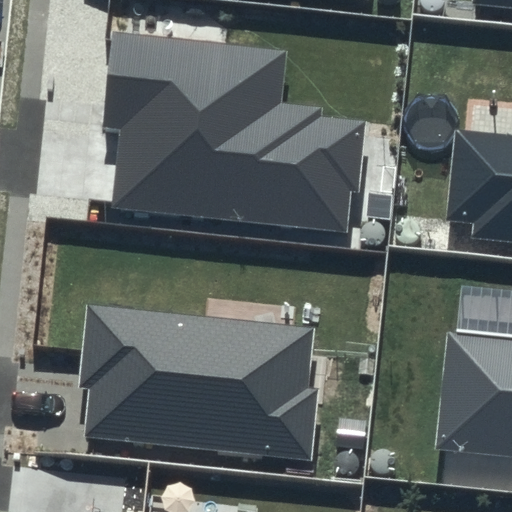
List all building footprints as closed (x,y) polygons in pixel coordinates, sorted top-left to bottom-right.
[(511,0),(474,0),(473,16),(511,20),(511,0)] [(288,51),(113,31),(103,124),(124,126),(115,205),(345,231),(349,192),(359,193),(367,120),(322,115),(323,107),(282,102),(288,51)] [(476,232),(474,250),(511,253),(511,145),(460,140),(450,229),(476,232)] [(311,328),(86,306),(78,386),(90,387),(85,438),(311,459),(318,390),(305,388),(311,328)] [(511,349),(452,343),(440,459),(511,466),(511,349)]
